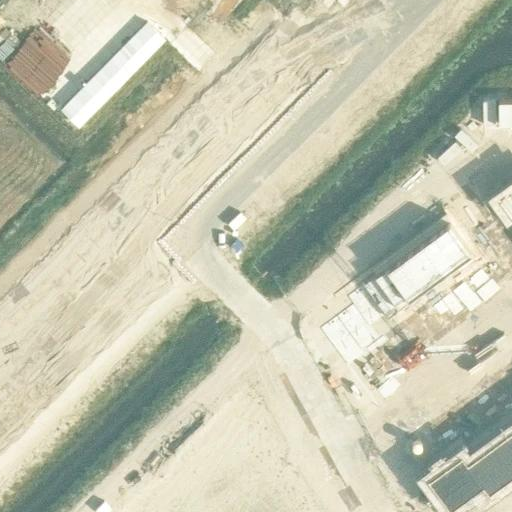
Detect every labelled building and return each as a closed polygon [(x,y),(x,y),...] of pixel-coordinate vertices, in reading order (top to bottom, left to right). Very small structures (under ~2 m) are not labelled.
[(508,187),(498,194),(511,213),(511,178),(505,184),(508,187)] [(449,218),(432,231),(458,266),(457,267),(460,271),(461,270),(478,257),(455,226),(449,218)] [(474,228),(467,233),(475,243),(481,238),(474,228)] [(432,231),(421,240),(446,275),(457,267),(458,266),(432,231)] [(421,240),(409,248),(435,283),(446,275),(421,240)] [(487,246),(480,250),(488,260),(494,255),(487,246)] [(409,248),(397,257),(423,292),(435,283),(409,248)] [(494,255),(488,260),(495,270),(501,265),(494,255)] [(397,257),(386,265),(412,300),(423,292),(397,257)] [(386,265),(374,274),(400,309),(412,300),(386,265)] [(374,274),(363,282),(386,314),(385,314),(388,318),(400,309),(374,274)] [(479,281),(472,286),(480,295),(486,291),(479,281)] [(363,282),(345,295),(351,303),(352,302),(369,326),(370,325),(385,314),(386,314),(363,282)] [(472,286),(466,291),(473,300),(480,295),(472,286)] [(456,298),(449,303),(456,313),(463,308),(456,298)] [(351,303),(335,314),(361,349),(362,349),(378,337),(370,325),(369,326),(352,302),(351,303)] [(449,303),(443,308),(450,317),(456,313),(449,303)] [(335,314),(318,327),(347,366),(365,353),(362,349),(361,349),(335,314)] [(433,315),(426,320),(433,330),(440,325),(433,315)] [(426,320),(420,325),(427,334),(433,330),(426,320)] [(409,332),(403,337),(410,347),(417,342),(409,332)] [(403,337),(396,342),(404,352),(410,347),(403,337)] [(386,362),(376,369),(381,376),(391,369),(386,362)] [(376,369),(366,376),(371,383),(381,376),(376,369)] [(511,387),(505,378),(499,383),(506,393),(511,388),(511,387)] [(488,391),(482,396),(489,405),(495,401),(488,391)] [(482,396),(475,400),(482,410),(489,405),(482,396)] [(465,408),(459,413),(466,422),(472,418),(465,408)] [(201,426),(197,430),(198,431),(199,430),(229,458),(245,441),(252,448),(262,437),(243,419),(234,429),(215,411),(211,415),(208,412),(197,423),(201,426)] [(459,413),(452,417),(459,427),(466,422),(459,413)] [(511,418),(503,425),(511,436),(511,418)] [(432,425),(422,432),(427,438),(437,431),(432,425)] [(511,436),(503,425),(492,433),(511,460),(511,436)] [(198,431),(182,449),(200,466),(192,474),(211,492),(220,482),(213,475),(229,458),(199,430),(198,431)] [(422,432),(412,439),(417,446),(427,438),(422,432)] [(511,460),(492,433),(479,443),(482,446),(483,446),(506,477),(511,472),(511,460)] [(459,446),(442,458),(444,462),(467,494),(483,482),(484,481),(467,458),(467,457),(459,446)] [(467,457),(467,458),(484,481),(483,482),(489,490),(506,477),(483,446),(482,446),(467,457)] [(438,455),(422,467),(432,482),(450,506),(467,494),(444,462),(442,458),(441,459),(438,455)] [(147,484),(148,485),(178,511),(179,511),(195,496),(202,502),(211,492),(192,474),(184,483),(164,465),(147,484)] [(148,485),(132,503),(141,511),(178,511),(148,485)] [(290,488),(254,510),(254,511),(293,511),(300,508),(301,509),(302,508),(290,488)]
